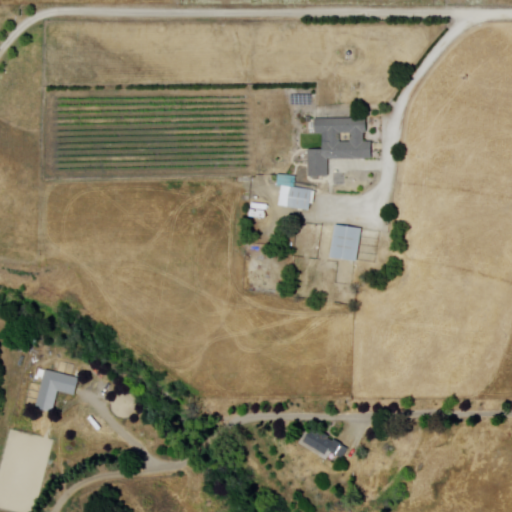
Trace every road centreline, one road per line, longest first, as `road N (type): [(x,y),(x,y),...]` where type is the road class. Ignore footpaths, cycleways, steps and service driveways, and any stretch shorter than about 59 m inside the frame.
road 1 (residential): [(511,11),(59,9)]
road 2 (residential): [(511,413),(242,419),(209,447)]
